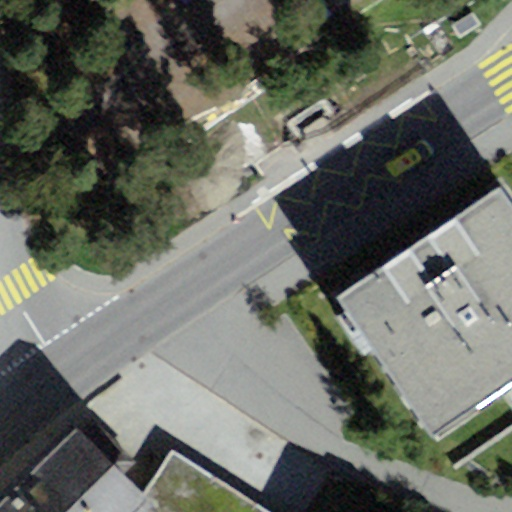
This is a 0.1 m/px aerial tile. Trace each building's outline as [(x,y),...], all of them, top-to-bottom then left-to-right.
[(308,160),(291,134),(246,163),(263,189),(308,160)] [(511,386),(511,206),(502,191),(338,300),(432,440),(511,386)] [(73,426),(15,481),(44,511),(150,511),(154,509),(142,497),(73,426)] [(142,497),(154,509),(150,511),(266,511),(171,451),(142,497)] [(44,511),(15,481),(0,495),(0,511),(44,511)]
